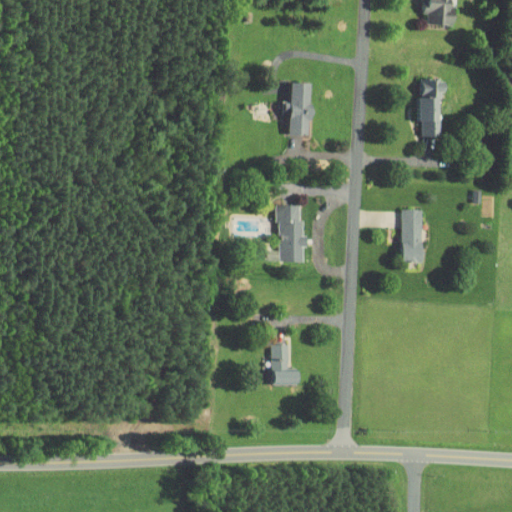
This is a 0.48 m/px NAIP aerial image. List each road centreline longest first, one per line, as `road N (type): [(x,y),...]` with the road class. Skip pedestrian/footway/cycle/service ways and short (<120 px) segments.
road 1 (secondary): [(0,461),(329,451),(511,458)]
road 2 (residential): [(345,451),(365,0)]
